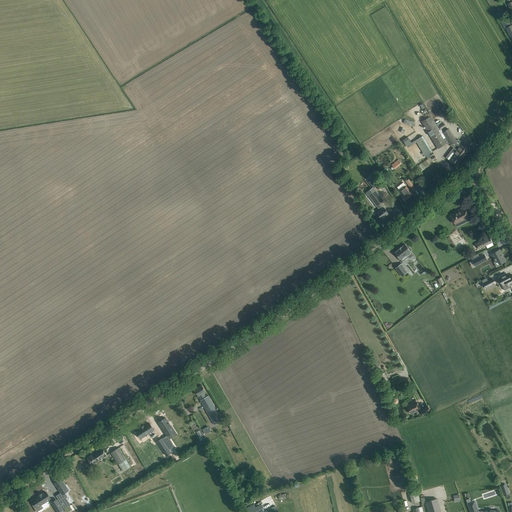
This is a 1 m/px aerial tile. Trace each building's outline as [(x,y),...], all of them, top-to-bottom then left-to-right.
[(438,131),(439,130),(431,116),(421,122),(437,148),(445,143),(438,131)] [(456,140),(448,128),(442,132),(450,144),(450,145),(456,140)] [(457,150),(464,155),(464,156),(470,148),(458,139),(456,140),(450,145),(453,147),(457,150)] [(453,147),(446,157),(448,159),(448,160),(453,163),(457,166),(464,156),(464,155),(457,150),(453,147)] [(402,163),(398,159),(392,164),(395,168),(402,163)] [(369,181),(374,188),(380,183),(375,177),(369,181)] [(403,182),(397,187),(400,190),(403,194),(403,195),(401,197),(404,200),(412,194),(409,190),(406,185),(405,186),(403,182)] [(380,210),(377,213),(381,218),(388,213),(380,203),(384,201),(376,190),(369,195),(377,205),(380,210)] [(451,217),(450,217),(453,223),(454,222),(455,223),(469,217),(464,208),(457,211),(457,213),(451,216),(451,217)] [(489,237),(476,244),(479,249),(492,242),(489,237)] [(399,249),(395,253),(400,259),(401,259),(410,251),(411,251),(410,251),(411,250),(411,249),(409,247),(408,247),(408,248),(405,244),(401,247),(398,249),(399,249)] [(387,258),(392,256),(389,248),(384,250),(387,258)] [(499,249),(491,254),(495,261),(494,262),(497,267),(500,265),(500,264),(505,261),(499,249)] [(475,266),(487,260),(484,254),(479,256),(472,260),(475,266)] [(407,272),(400,264),(395,268),(402,276),(407,272)] [(507,274),(499,278),(503,285),(502,285),(505,290),(508,289),(511,287),(510,285),(511,284),(511,274),(509,277),(507,274)] [(482,280),(486,288),(495,284),(492,278),(488,280),(486,278),(482,280)] [(379,375),(383,383),(388,380),(384,372),(379,375)] [(206,392),(202,385),(195,389),(198,395),(201,400),(206,397),(204,393),(206,392)] [(201,400),(200,400),(203,404),(210,417),(215,424),(222,420),(221,418),(223,417),(220,411),(218,413),(213,405),(209,397),(208,395),(206,397),(201,400)] [(409,405),(407,406),(411,414),(421,409),(417,402),(416,400),(412,402),(408,404),(409,405)] [(430,411),(427,406),(420,409),(423,415),(430,411)] [(165,418),(159,422),(161,426),(167,435),(169,437),(172,435),(171,433),(174,431),(165,418)] [(136,431),(135,432),(137,435),(138,434),(139,435),(137,436),(139,439),(141,438),(153,430),(149,423),(144,426),(141,428),(136,431)] [(161,438),(157,441),(166,455),(171,452),(170,452),(171,452),(162,438),(162,439),(161,438)] [(170,439),(165,442),(169,449),(174,446),(170,439)] [(219,458),(220,458),(211,441),(210,442),(219,458)] [(91,465),(107,455),(103,448),(100,450),(100,451),(98,453),(97,452),(91,456),(90,455),(86,458),(91,465)] [(119,448),(111,452),(118,464),(123,471),(130,466),(119,448)] [(61,478),(54,483),(61,492),(62,494),(65,492),(69,490),(63,481),(64,480),(63,478),(62,479),(61,478)] [(506,484),(500,486),(503,495),(509,494),(506,485),(506,484)] [(35,503),(32,505),(35,509),(50,499),(45,492),(33,500),(35,503)] [(420,501),(418,493),(410,494),(412,503),(420,501)] [(59,500),(64,509),(70,505),(66,498),(65,496),(59,500)] [(440,511),(437,498),(426,501),(429,511),(440,511)] [(478,511),(476,505),(472,506),(471,502),(467,503),(470,511),(478,511)] [(59,503),(54,506),(57,511),(64,511),(65,511),(59,503)]
